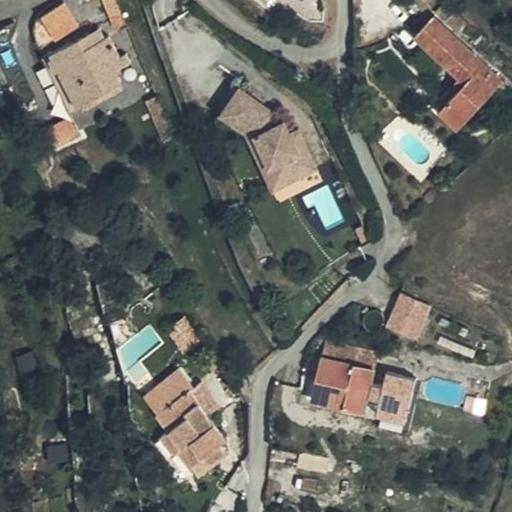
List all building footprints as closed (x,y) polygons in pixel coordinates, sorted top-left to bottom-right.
[(78,23),(65,0),(40,15),(55,38),(78,23)] [(126,24),(116,0),(102,0),(114,29),(126,24)] [(445,102),(464,122),(503,80),(436,15),(415,35),(464,82),(445,102)] [(100,26),(89,31),(95,42),(104,37),(100,26)] [(95,42),(89,31),(42,57),(68,109),(122,82),(115,70),(131,63),(126,54),(120,57),(110,35),(104,37),(95,42)] [(241,85),(226,103),(238,113),(234,120),(247,131),(249,136),(253,134),(268,165),(276,160),(285,181),(317,166),(298,127),(290,131),(284,118),(278,121),(273,110),(265,116),(258,110),(264,104),(241,85)] [(458,128),(464,122),(445,102),(438,109),(458,128)] [(238,113),(226,103),(221,109),(234,120),(238,113)] [(273,110),(264,104),(258,110),(265,116),(273,110)] [(80,132),(71,116),(45,127),(54,144),(80,132)] [(253,134),(249,136),(273,187),(285,181),(276,160),(268,165),(253,134)] [(359,227),(365,241),(372,237),(366,224),(359,227)] [(404,290),(391,322),(421,335),(435,303),(404,290)] [(328,340),(324,356),(376,368),(379,352),(328,340)] [(366,412),(376,368),(324,356),(314,399),(366,412)] [(189,465),(192,463),(203,456),(211,465),(227,453),(219,442),(226,437),(207,412),(199,401),(190,388),(195,385),(181,365),(158,382),(171,401),(157,411),(169,427),(161,433),(174,452),(177,450),(189,465)] [(171,401),(158,382),(143,392),(157,411),(171,401)] [(207,412),(215,406),(207,395),(199,401),(207,412)] [(203,456),(192,463),(199,474),(211,465),(203,456)] [(325,474),(328,464),(314,462),(312,471),(325,474)]
